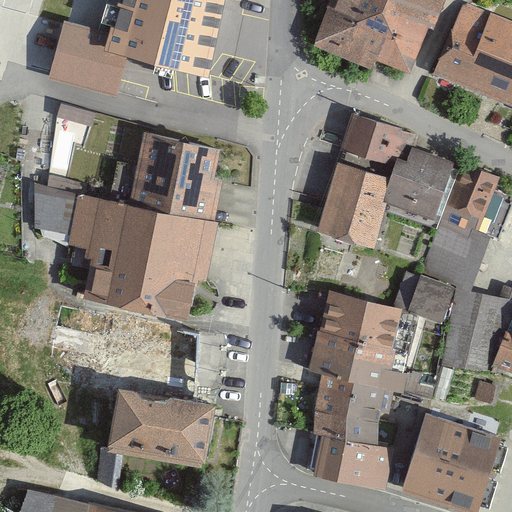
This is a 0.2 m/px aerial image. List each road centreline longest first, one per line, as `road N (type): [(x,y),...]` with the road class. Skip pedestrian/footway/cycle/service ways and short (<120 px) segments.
road 1 (residential): [(252,476),(281,71)]
road 2 (residential): [(281,71),(406,113),(511,162)]
road 3 (residential): [(252,476),(406,511)]
